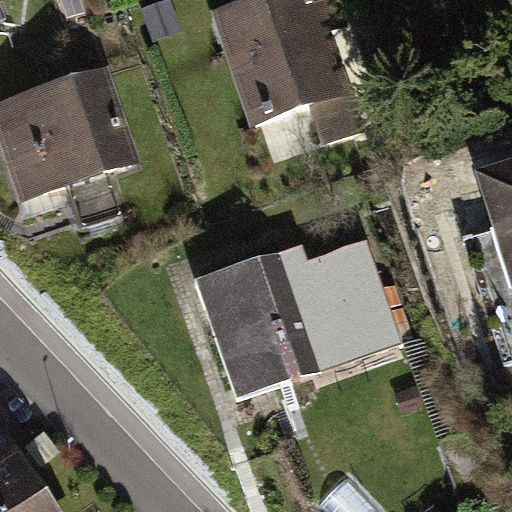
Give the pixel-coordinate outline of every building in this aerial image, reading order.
[(351,93),(317,0),(250,0),(209,15),(250,129),(308,108),(322,147),(387,124),(373,85),(351,93)] [(0,84),(0,145),(19,202),(69,186),(83,229),(193,193),(178,150),(146,161),(114,65),(0,102),(0,96),(6,90),(0,84)] [(511,160),(472,173),(490,229),(463,238),(506,367),(511,364),(511,160)] [(302,247),(195,284),(236,403),(401,347),(366,245),(308,265),(302,247)] [(472,429),(437,441),(457,499),(491,487),(472,429)] [(51,511),(10,447),(0,453),(0,511),(51,511)] [(387,511),(351,474),(322,502),(332,511),(387,511)]
